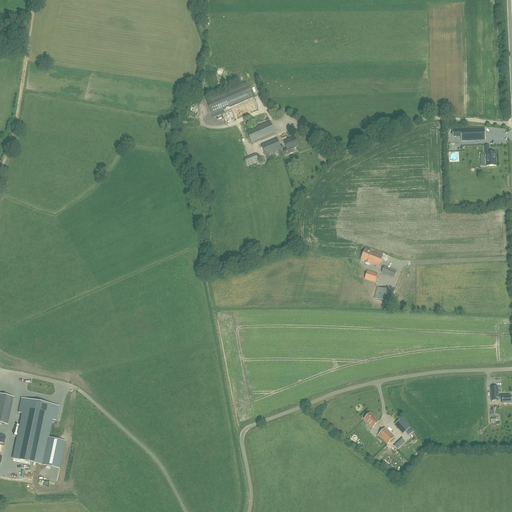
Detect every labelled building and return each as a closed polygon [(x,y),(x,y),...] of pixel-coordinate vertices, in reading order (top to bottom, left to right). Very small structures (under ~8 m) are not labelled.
[(224,111),(225,113),(228,122),(235,119),(235,118),(230,107),(252,97),(253,97),(246,82),(205,99),(212,115),(224,111)] [(252,144),(275,133),(270,121),(246,131),(252,144)] [(481,128),(461,129),(461,136),(461,141),(481,140),(484,140),(484,128),(481,128)] [(265,156),(282,149),(277,137),(260,144),(265,156)] [(298,146),(294,137),(284,142),(287,148),(283,150),(285,156),(295,152),(294,148),(298,146)] [(485,145),(485,166),(496,166),(495,152),(489,153),(489,145),(485,145)] [(258,157),(247,161),(248,166),(260,163),(258,157)] [(378,266),(382,256),(365,249),(361,259),(365,261),(365,263),(370,265),(370,263),(378,266)] [(394,278),(397,271),(384,266),(381,272),(394,278)] [(375,283),(378,274),(367,271),(364,279),(375,283)] [(386,302),(389,290),(377,287),(374,299),(386,302)] [(31,397),(34,384),(16,379),(12,394),(22,396),(22,395),(31,397)] [(0,423),(7,425),(13,397),(0,394),(0,423)] [(498,396),(498,400),(502,400),(502,404),(511,403),(511,396),(504,396),(504,395),(498,396)] [(21,399),(18,412),(23,413),(13,459),(31,462),(31,465),(33,465),(34,463),(42,465),(47,438),(51,419),(56,420),(59,407),(21,399)] [(404,406),(398,410),(403,416),(408,412),(404,406)] [(389,413),(392,420),(397,418),(395,414),(397,413),(396,410),(389,413)] [(378,422),(376,419),(373,416),(370,413),(364,419),(372,428),(378,422)] [(410,427),(401,418),(394,424),(403,433),(405,431),(408,435),(412,432),(409,428),(410,427)] [(387,445),(395,437),(385,427),(377,435),(387,445)] [(397,450),(406,442),(402,437),(393,445),(397,450)] [(47,438),(42,465),(59,468),(64,442),(47,438)]
